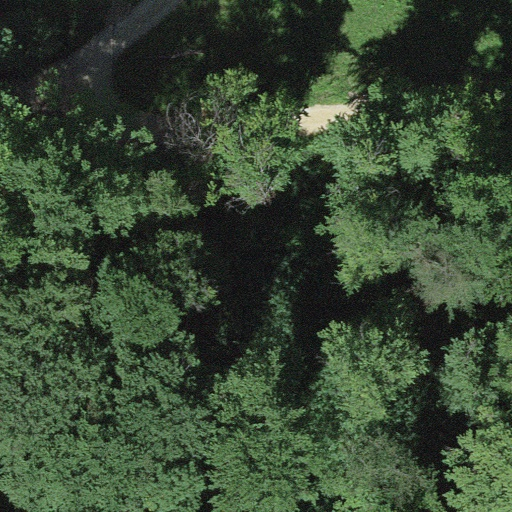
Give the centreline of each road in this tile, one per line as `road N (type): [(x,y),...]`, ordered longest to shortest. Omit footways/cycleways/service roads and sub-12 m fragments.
road 1 (track): [(37,83),(167,142),(511,109)]
road 2 (track): [(0,95),(121,34),(160,0)]
